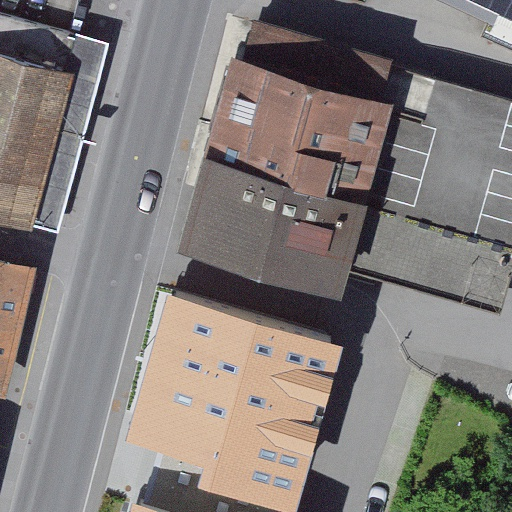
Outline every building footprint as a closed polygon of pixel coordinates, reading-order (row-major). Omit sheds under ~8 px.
[(511,0),(460,0),(492,14),(483,33),(511,45),(511,0)] [(0,210),(26,217),(76,32),(0,11),(0,210)] [(188,234),(332,273),(390,61),(257,24),(247,62),(240,60),(194,228),(190,227),(188,234)] [(504,311),(511,282),(511,93),(390,61),(380,100),(392,103),(347,269),(504,311)] [(0,368),(24,268),(0,262),(0,368)] [(150,511),(152,504),(141,501),(142,497),(195,511),(197,511),(218,441),(140,419),(141,415),(159,420),(177,359),(170,357),(188,296),(176,292),(177,288),(163,284),(104,490),(115,493),(109,511),(150,511)] [(188,296),(170,357),(177,359),(159,420),(141,415),(140,419),(218,441),(197,511),(195,511),(142,497),(141,501),(152,504),(150,511),(279,511),(317,380),(331,332),(177,288),(176,292),(188,296)]
